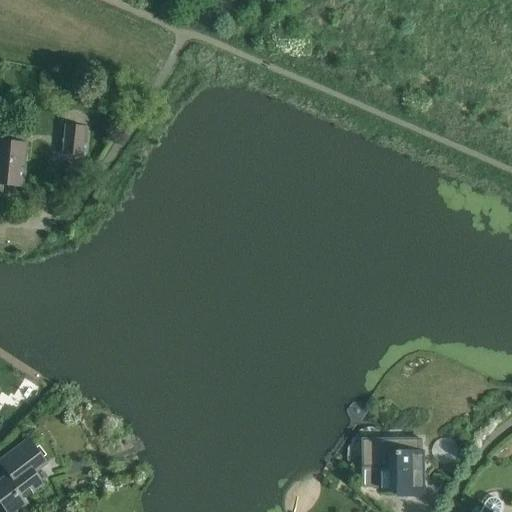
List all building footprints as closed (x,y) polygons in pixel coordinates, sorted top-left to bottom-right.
[(60,155),(81,157),(84,128),(63,126),(60,155)] [(0,140),(0,183),(20,186),(20,188),(22,188),(26,143),(24,143),(24,140),(22,136),(19,134),(16,133),(13,133),(9,135),(7,137),(5,141),(0,140)] [(438,443),(454,431),(444,418),(429,429),(438,443)] [(384,452),(363,452),(363,487),(380,487),(380,492),(404,492),(404,496),(424,496),(424,451),(422,451),(421,439),(384,439),(384,452)] [(27,440),(14,450),(0,460),(0,465),(8,475),(0,480),(0,504),(5,511),(12,511),(26,502),(23,499),(41,486),(31,473),(44,463),(27,440)] [(499,511),(501,510),(501,506),(500,502),(498,499),(494,498),(490,499),(487,502),(485,505),(484,505),(480,511),(499,511)]
